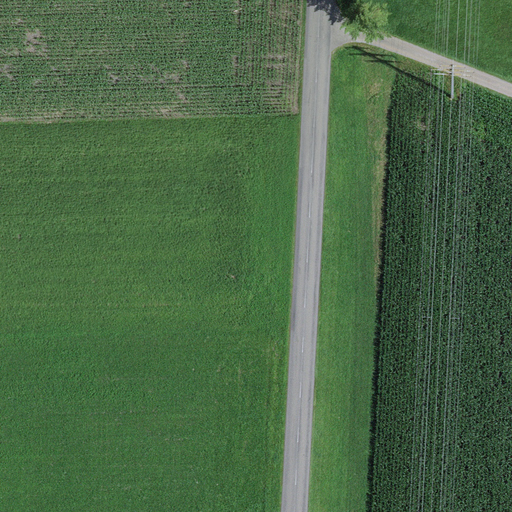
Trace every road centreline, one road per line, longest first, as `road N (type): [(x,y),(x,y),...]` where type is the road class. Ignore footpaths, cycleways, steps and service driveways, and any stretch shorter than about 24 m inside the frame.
road 1 (tertiary): [(320,0),(296,511)]
road 2 (track): [(511,95),(319,27)]
